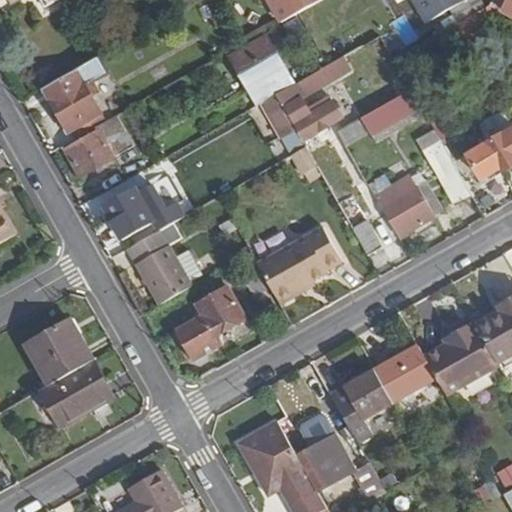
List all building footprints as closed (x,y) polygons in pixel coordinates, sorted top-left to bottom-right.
[(271,0),(284,21),(299,13),(321,0),(271,0)] [(416,0),(430,23),(451,11),(460,26),(488,9),(482,0),(416,0)] [(511,0),(495,0),(492,6),(488,9),(460,26),(471,44),(501,27),(507,14),(511,16),(511,0)] [(404,15),(391,20),(401,46),(414,40),(404,15)] [(233,57),(232,57),(260,106),(263,104),(277,96),(295,87),(267,37),(233,57)] [(95,82),(110,73),(101,57),(45,88),(70,133),(72,132),(103,114),(94,97),(88,86),(95,82)] [(310,94),(352,71),(344,58),(328,68),(295,87),(277,96),(285,109),(289,107),(308,139),(343,120),(333,102),(319,109),(310,94)] [(94,97),(101,93),(95,82),(88,86),(94,97)] [(421,107),(411,91),(362,120),(372,136),(421,107)] [(285,109),(277,96),(263,104),(283,139),(297,131),(285,109)] [(372,136),(377,144),(426,115),(421,107),(372,136)] [(134,147),(119,120),(66,148),(81,176),(132,148),(134,147)] [(455,202),(456,205),(472,195),(434,130),(419,139),(455,202)] [(511,131),(488,146),(501,170),(503,174),(511,168),(511,131)] [(470,158),(483,180),(501,170),(488,146),(469,156),(470,158)] [(317,166),(307,149),(291,158),(301,175),(303,174),(317,166)] [(317,166),(303,174),(308,182),(322,175),(317,166)] [(394,185),(376,196),(401,239),(437,218),(435,216),(419,187),(401,197),(394,185)] [(140,194),(156,222),(159,228),(133,242),(136,246),(161,232),(166,229),(175,224),(153,186),(140,194)] [(140,194),(137,188),(105,206),(105,207),(124,240),(156,222),(140,194)] [(0,244),(17,234),(0,204),(0,244)] [(233,219),(218,227),(224,238),(239,230),(233,219)] [(367,223),(354,231),(368,255),(382,248),(381,247),(367,223)] [(175,244),(184,239),(175,224),(166,229),(175,244)] [(272,289),(280,304),(315,285),(312,281),(328,272),(327,270),(342,262),(323,227),(257,263),(272,289)] [(161,232),(130,250),(163,307),(194,288),(191,283),(177,257),(171,246),(175,244),(166,229),(161,232)] [(252,254),(248,247),(228,258),(232,266),(236,263),(252,254)] [(189,251),(177,257),(191,283),(203,277),(189,251)] [(252,254),(236,263),(255,298),(272,289),(257,263),(252,254)] [(203,313),(207,320),(180,336),(195,361),(222,345),(218,337),(247,320),(229,290),(200,308),(203,313)] [(492,353),(493,356),(511,344),(511,295),(503,301),(505,305),(499,308),(474,323),(492,353)] [(203,313),(178,328),(176,330),(180,336),(207,320),(203,313)] [(438,379),(440,384),(492,353),(474,323),(473,320),(449,334),(452,339),(446,342),(424,355),(438,379)] [(71,322),(26,347),(49,386),(93,362),(95,361),(72,321),(71,322)] [(449,334),(443,337),(446,342),(452,339),(449,334)] [(419,347),(376,372),(394,403),(438,379),(424,355),(419,347)] [(93,362),(49,386),(29,398),(49,434),(112,399),(114,398),(93,362)] [(376,372),(332,397),(360,444),(373,437),(364,420),(394,403),(376,372)] [(299,458),(279,423),(240,445),(270,497),(282,490),(294,511),(324,511),(329,510),(318,491),(299,458)] [(355,470),(336,437),(299,458),(318,491),(355,470)] [(436,452),(425,458),(430,466),(441,460),(436,452)] [(365,486),(361,488),(369,503),(388,493),(371,463),(356,472),(365,486)] [(511,465),(496,474),(504,486),(511,481),(511,465)] [(176,511),(184,507),(162,471),(132,489),(140,502),(123,511),(176,511)] [(501,497),(491,481),(483,486),(489,495),(476,503),(481,509),(501,497)]
